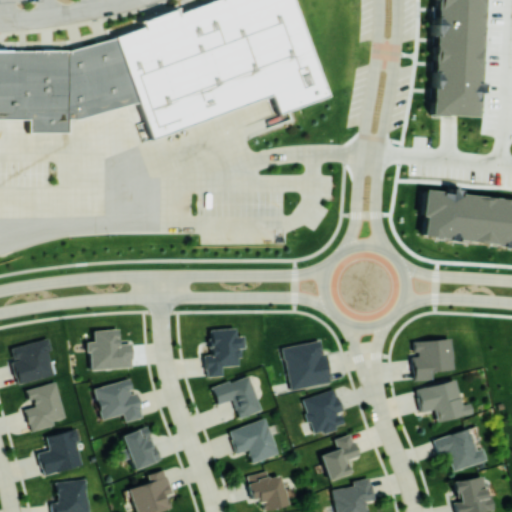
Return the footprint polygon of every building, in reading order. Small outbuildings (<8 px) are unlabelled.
[(111,36),(140,25),(137,19),(172,6),(175,13),(210,0),(292,0),(327,94),(276,113),(269,94),(148,138),(135,101),(111,36)] [(432,0),(428,114),(473,116),(474,92),(476,92),(479,0),(432,0)] [(63,49),(111,36),(135,101),(73,118),(64,118),(63,49)] [(0,49),(63,49),(64,118),(64,132),(25,132),(25,118),(0,118),(0,49)] [(511,246),(511,199),(454,194),(455,184),(445,183),(444,191),(421,189),(417,236),(497,242),(497,246),(511,246)] [(90,328),(91,340),(85,340),(87,369),(129,367),(129,342),(116,343),(116,327),(90,328)] [(207,328),(209,354),(202,354),(203,376),(221,374),(220,365),(240,364),(239,335),(234,335),(234,327),(207,328)] [(9,346),(13,360),(10,361),(16,383),(52,373),(45,349),(49,348),(46,336),(9,346)] [(428,370),(451,368),(447,336),(410,340),(412,354),(409,355),(411,379),(429,377),(428,370)] [(328,381),(323,352),(320,352),(318,339),(280,346),(287,388),(328,381)] [(259,409),(246,373),(209,386),(215,404),(230,398),(236,417),(259,409)] [(91,386),(99,418),(121,413),(123,420),(140,416),(134,391),(130,392),(127,378),(91,386)] [(413,387),(418,410),(431,408),(433,420),(469,413),(466,401),(458,403),(453,379),(413,387)] [(23,388),(26,399),(30,398),(31,405),(22,407),(28,430),(53,423),(52,419),(63,416),(53,380),(23,388)] [(310,434),(335,428),(334,424),(342,422),(333,388),(300,396),(310,434)] [(275,453),(263,416),(226,429),(233,452),(244,449),(248,461),(275,453)] [(131,468),(157,459),(145,424),(119,433),(131,468)] [(44,434),(47,448),(36,451),(41,474),(81,464),(72,427),(44,434)] [(473,449),(466,427),(431,437),(435,453),(444,451),(449,469),(483,460),(479,447),(473,449)] [(331,437),(334,448),(318,453),(325,479),(350,472),(346,457),(355,455),(349,432),(331,437)] [(133,511),(149,511),(168,507),(164,493),(168,492),(162,468),(145,473),(147,480),(126,486),(133,511)] [(244,474),(249,498),(256,496),(259,509),(285,504),(278,474),(266,477),(264,470),(244,474)] [(449,480),(451,492),(455,491),(457,500),(451,501),(452,511),(473,511),(474,511),(490,509),(487,494),(483,495),(479,475),(449,480)] [(49,511),(87,511),(83,477),(53,481),(56,500),(48,501),(49,511)] [(330,488),(333,511),(365,511),(364,501),(372,500),(368,477),(350,479),(351,484),(330,488)]
